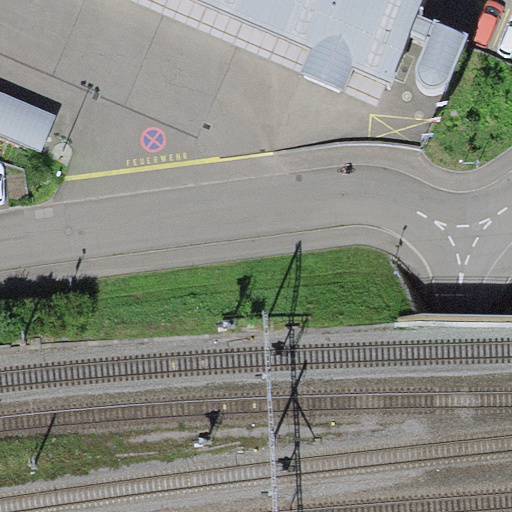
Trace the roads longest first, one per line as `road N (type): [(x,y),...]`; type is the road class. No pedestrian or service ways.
road 1 (residential): [(464,243),(409,206),(358,194),(0,241)]
road 2 (residential): [(466,511),(464,243)]
